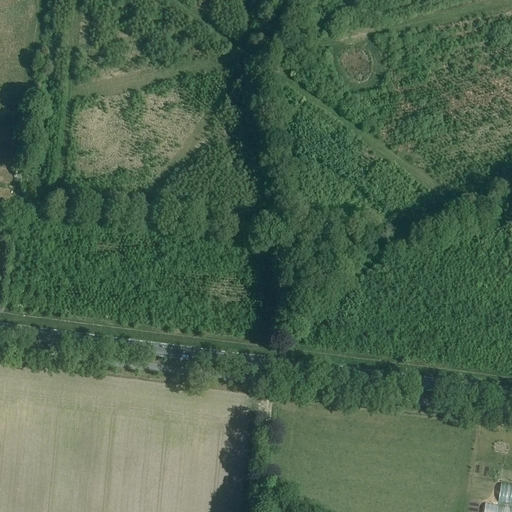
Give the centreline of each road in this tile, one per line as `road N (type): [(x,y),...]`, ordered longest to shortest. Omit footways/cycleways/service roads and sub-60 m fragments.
road 1 (secondary): [(0,329),(511,395)]
road 2 (track): [(259,511),(271,381),(285,365),(291,236),(374,234),(511,192)]
road 3 (track): [(296,0),(252,58),(275,222),(291,236)]
road 4 (track): [(275,222),(59,198),(18,201)]
